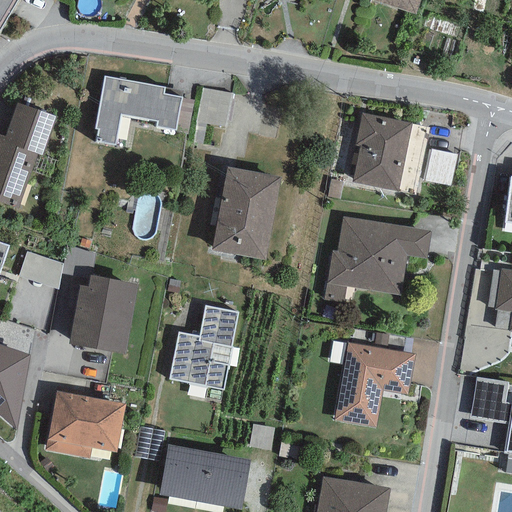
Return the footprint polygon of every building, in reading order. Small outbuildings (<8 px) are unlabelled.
[(373,0),(415,14),(420,0),(373,0)] [(165,87),(104,76),(94,129),(98,129),(96,141),(115,145),(121,115),(156,121),(155,127),(176,131),(182,98),(163,95),(165,87)] [(232,93),(201,88),(194,125),(225,131),(232,93)] [(193,100),(182,98),(176,131),(187,133),(193,100)] [(55,118),(17,104),(5,137),(0,135),(0,202),(18,209),(38,154),(42,155),(55,118)] [(428,127),(361,114),(355,146),(358,146),(352,182),(416,194),(428,127)] [(456,155),(430,150),(424,181),(451,186),(456,155)] [(281,178),(227,168),(211,250),(265,260),(281,178)] [(426,259),(431,232),(343,216),(337,251),(332,250),(322,304),(342,307),(346,286),(401,296),(408,255),(426,259)] [(0,269),(8,246),(0,242),(0,269)] [(63,264),(26,252),(17,277),(57,290),(63,264)] [(511,331),(511,270),(501,268),(500,271),(494,308),(494,310),(497,311),(511,313),(509,331),(511,331)] [(494,308),(500,271),(492,270),(487,307),(494,308)] [(124,355),(137,284),(90,276),(88,288),(79,286),(68,344),(124,355)] [(238,312),(204,305),(198,335),(178,331),(168,379),(223,391),(228,366),(229,367),(233,348),(231,348),(238,312)] [(511,313),(497,311),(494,329),(509,331),(511,313)] [(415,355),(347,343),(333,421),(375,428),(382,391),(408,395),(415,355)] [(29,355),(0,344),(0,415),(17,430),(29,355)] [(508,382),(476,377),(470,419),(508,425),(511,403),(505,402),(508,382)] [(125,403),(55,391),(45,451),(89,459),(91,448),(116,453),(125,403)] [(511,402),(511,403),(508,425),(503,453),(508,454),(507,459),(511,459),(511,402)] [(274,428),(252,424),(248,447),(270,450),(274,428)] [(164,431),(139,427),(134,457),(159,461),(164,431)] [(251,459),(168,444),(158,495),(241,510),(251,459)] [(385,511),(390,489),(322,477),(316,511),(385,511)] [(164,511),(166,500),(152,497),(150,511),(156,511),(164,511)]
